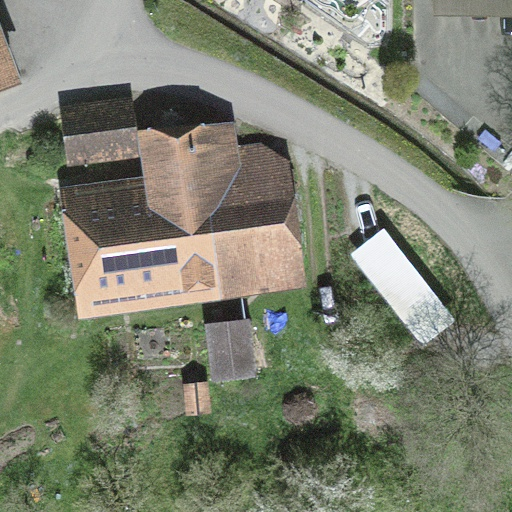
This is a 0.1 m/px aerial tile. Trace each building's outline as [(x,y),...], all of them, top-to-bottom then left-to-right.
[(511,0),(443,0),(445,14),(511,11),(511,0)] [(126,107),(71,114),(76,154),(131,147),(126,107)] [(154,186),(76,197),(90,294),(293,265),(278,157),(263,148),(232,151),(231,132),(147,138),(154,186)] [(353,249),(424,341),(457,316),(386,224),(353,249)] [(247,325),(208,330),(215,378),(253,373),(247,325)]
